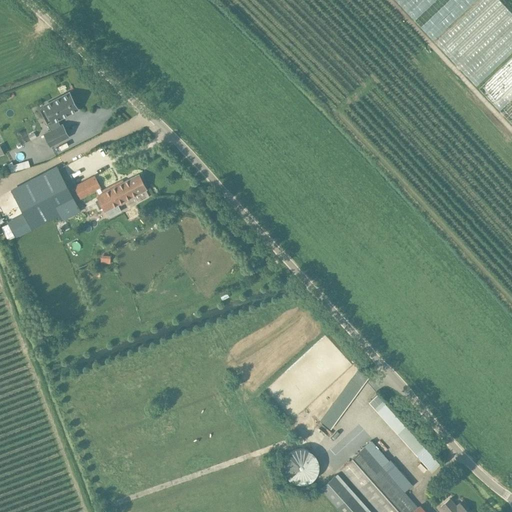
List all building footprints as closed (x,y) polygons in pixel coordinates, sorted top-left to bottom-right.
[(511,23),(489,0),(394,0),(476,85),(477,85),(511,121),(511,23)] [(69,93),(44,106),(45,108),(51,118),(46,121),(51,131),(44,134),(50,146),(68,136),(62,125),(59,126),(56,120),(77,109),(69,93)] [(24,214),(8,222),(16,237),(58,214),(61,220),(79,210),(68,189),(57,168),(56,167),(12,190),(24,214)] [(138,174),(96,196),(104,211),(146,189),(138,174)] [(95,177),(88,180),(93,190),(100,187),(95,177)] [(377,393),(368,401),(430,471),(439,464),(377,393)] [(364,447),(339,468),(377,511),(468,511),(465,508),(463,509),(458,504),(456,505),(450,498),(441,506),(445,511),(426,511),(419,504),(417,507),(364,447)] [(316,466),(315,463),(314,459),(313,456),(311,454),(308,452),(305,450),(301,449),(298,449),(293,451),(290,452),(287,455),(286,457),(284,460),(283,463),(283,466),(283,469),(284,473),(286,476),(288,478),(290,480),(293,482),(297,482),(300,483),(305,482),(309,479),(311,478),(313,476),(314,473),(316,469),(316,466)] [(366,511),(334,475),(319,488),(340,511),(366,511)]
